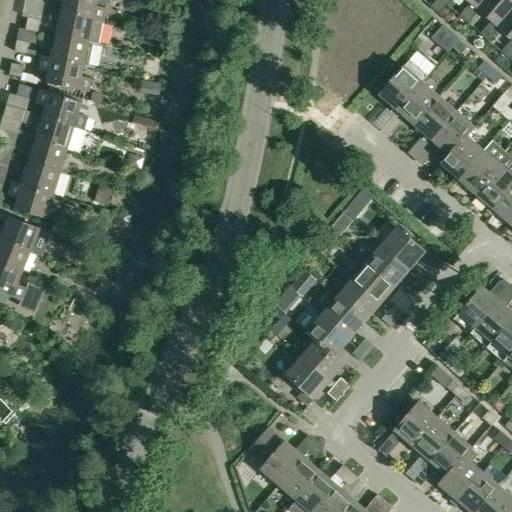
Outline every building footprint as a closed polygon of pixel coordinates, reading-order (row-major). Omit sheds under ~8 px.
[(107,0),(54,0),(63,2),(61,11),(61,14),(103,22),(107,0)] [(448,1),(448,0),(436,0),(430,7),(439,14),(450,2),(448,1)] [(487,0),(465,0),(470,4),(459,16),(467,23),(478,11),(487,0)] [(511,0),(487,0),(478,11),(491,22),(480,34),(488,41),(499,29),(511,13),(511,0)] [(58,27),(56,36),(98,45),(99,45),(103,22),(61,14),(61,11),(54,10),(51,22),(54,26),(58,27)] [(511,13),(499,29),(511,40),(501,52),(509,59),(511,56),(511,13)] [(28,18),(25,30),(37,33),(40,21),(28,18)] [(431,39),(439,46),(451,33),(442,26),(431,39)] [(451,33),(439,46),(448,53),(452,48),(460,55),(467,47),(451,33)] [(93,67),(98,45),(56,36),(52,59),(84,65),(93,67)] [(29,43),(17,41),(14,52),(26,54),(29,43)] [(84,65),(52,59),(41,56),(39,70),(49,72),(46,84),(89,92),(91,79),(81,77),(84,65)] [(393,115),(421,83),(409,73),(414,66),(409,61),(379,95),(394,108),(390,112),(393,115)] [(478,69),(486,77),(493,69),(484,62),(478,69)] [(9,75),(16,76),(21,78),(24,66),(12,64),(9,75)] [(493,69),(486,77),(495,84),(502,77),(493,69)] [(415,126),(439,98),(421,83),(393,115),(397,118),(401,114),(415,126)] [(20,85),(16,96),(28,100),(32,88),(20,85)] [(42,118),(84,131),(88,118),(78,115),(81,103),(40,90),(36,104),(46,107),(43,116),(42,118)] [(456,113),(439,98),(415,126),(429,138),(425,142),(428,145),(456,113)] [(6,106),(3,117),(21,122),(24,111),(6,106)] [(500,114),(509,121),(511,117),(511,110),(507,106),(500,114)] [(36,140),(67,150),(77,153),(84,131),(42,118),(43,116),(32,113),(30,120),(41,123),(36,140)] [(465,136),(472,127),(456,113),(428,145),(431,148),(435,143),(448,155),(465,136)] [(465,136),(448,155),(441,164),(452,174),(448,179),(453,183),(481,151),(465,136)] [(28,163),(60,173),(67,150),(36,140),(28,163)] [(2,143),(0,149),(0,154),(10,157),(14,146),(2,143)] [(481,151),(453,183),(458,187),(462,182),(476,194),(500,166),(481,151)] [(0,166),(7,168),(10,157),(0,154),(0,166)] [(53,195),(60,173),(28,163),(22,185),(53,195)] [(511,176),(500,166),(476,194),(490,206),(486,211),(489,214),(511,187),(511,176)] [(53,195),(22,185),(12,182),(8,195),(18,198),(14,210),(56,223),(60,210),(50,206),(53,195)] [(99,185),(94,202),(107,205),(112,189),(99,185)] [(511,187),(489,214),(492,217),(496,212),(510,224),(511,222),(511,187)] [(0,221),(7,224),(0,239),(31,252),(40,229),(10,217),(10,216),(0,212),(0,221)] [(397,228),(381,246),(409,269),(424,251),(397,228)] [(31,252),(0,239),(0,265),(21,275),(31,252)] [(381,246),(367,262),(394,286),(409,269),(381,246)] [(394,286),(367,262),(352,280),(379,304),(394,286)] [(17,285),(21,275),(0,265),(0,292),(22,301),(27,289),(17,285)] [(427,285),(434,277),(424,270),(418,277),(427,285)] [(427,285),(418,277),(412,285),(421,293),(427,285)] [(298,281),(297,280),(291,287),(293,288),(303,297),(309,290),(298,281)] [(352,280),(337,297),(365,321),(379,304),(352,280)] [(504,280),(493,291),(490,294),(481,287),(453,319),(470,334),(511,286),(504,280)] [(511,286),(470,334),(486,347),(511,317),(511,312),(506,308),(511,299),(511,286)] [(274,304),(277,306),(286,313),(293,306),(283,299),(281,296),(274,304)] [(350,339),(365,321),(337,297),(322,315),(350,339)] [(397,320),(404,312),(395,304),(388,312),(397,320)] [(397,320),(388,312),(382,319),(391,327),(397,320)] [(322,315),(307,332),(316,339),(335,356),(350,339),(322,315)] [(511,317),(486,347),(503,362),(511,351),(511,317)] [(316,339),(301,357),(329,381),(344,363),(335,356),(316,339)] [(365,339),(359,346),(368,354),(374,347),(365,339)] [(368,354),(359,346),(352,354),(361,362),(368,354)] [(448,348),(439,359),(445,364),(454,354),(448,348)] [(511,351),(503,362),(511,369),(511,351)] [(329,381),(301,357),(285,376),(313,399),(329,381)] [(340,379),(334,386),(343,394),(350,386),(340,379)] [(447,388),(456,396),(463,388),(454,381),(447,388)] [(337,401),(343,394),(334,386),(328,393),(337,401)] [(463,388),(456,396),(465,403),(471,396),(463,388)] [(307,406),(313,399),(303,390),(300,393),(297,397),(307,406)] [(413,446),(437,418),(419,403),(395,431),(391,435),(395,439),(399,434),(413,446)] [(489,411),(482,418),(491,426),(498,418),(489,411)] [(437,418),(413,446),(427,458),(423,463),(426,466),(454,433),(437,418)] [(261,470),(278,485),(302,457),(285,442),(285,441),(270,428),(249,452),(264,466),(261,470)] [(503,447),(509,439),(500,431),(494,439),(503,447)] [(447,475),(464,458),(472,449),(454,433),(426,466),(430,468),(434,464),(447,475)] [(308,451),(316,442),(308,436),(300,445),(308,451)] [(511,454),(511,441),(509,439),(503,447),(511,455),(511,454)] [(316,442),(308,451),(315,458),(323,448),(316,442)] [(320,472),(302,457),(278,485),(296,500),(320,472)] [(453,505),(481,472),(464,458),(447,475),(439,485),(454,497),(450,502),(453,505)] [(335,475),(343,481),(350,472),(343,465),(335,475)] [(315,511),(337,487),(320,472),(296,500),(309,511),(315,511)] [(358,478),(350,472),(343,481),(350,488),(358,478)] [(481,472),(453,505),(457,507),(461,503),(471,511),(476,511),(498,487),(481,472)] [(346,511),(355,502),(337,487),(315,511),(346,511)] [(511,498),(498,487),(476,511),(506,511),(511,505),(511,498)] [(385,502),(378,495),(370,504),(377,511),(385,502)] [(366,511),(355,502),(346,511),(366,511)] [(385,502),(377,511),(378,511),(389,511),(393,508),(385,502)]
